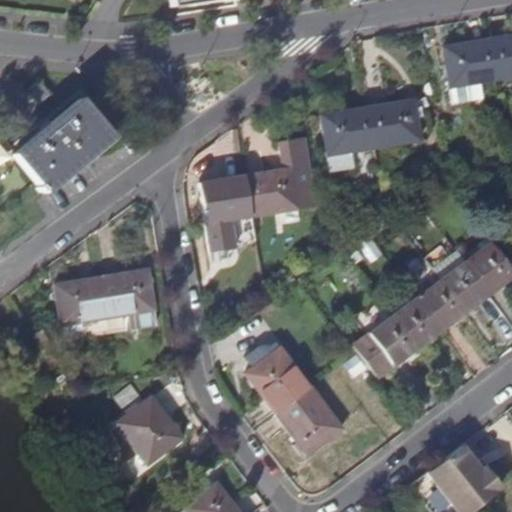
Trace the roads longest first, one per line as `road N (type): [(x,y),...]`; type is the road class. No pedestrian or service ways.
road 1 (residential): [(291,511),(197,391),(154,162)]
road 2 (residential): [(511,374),(329,511)]
road 3 (residential): [(333,27),(136,55)]
road 4 (residential): [(0,277),(154,162)]
road 5 (residential): [(194,135),(333,27)]
road 6 (residential): [(467,0),(333,27)]
road 7 (residential): [(136,55),(0,42)]
